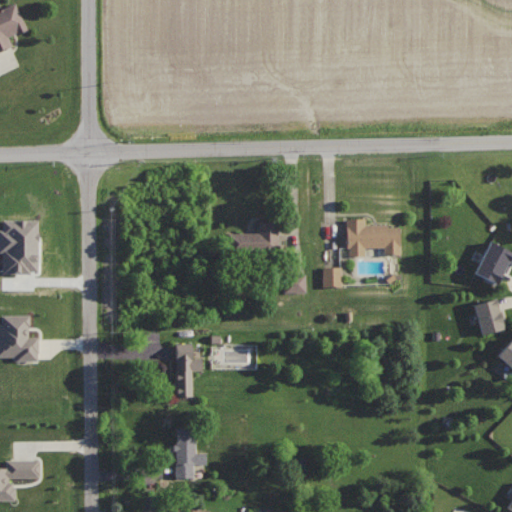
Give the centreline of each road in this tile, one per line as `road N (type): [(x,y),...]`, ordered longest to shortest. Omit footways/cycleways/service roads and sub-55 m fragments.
road 1 (tertiary): [(0,153),(511,139)]
road 2 (residential): [(90,511),(88,0)]
